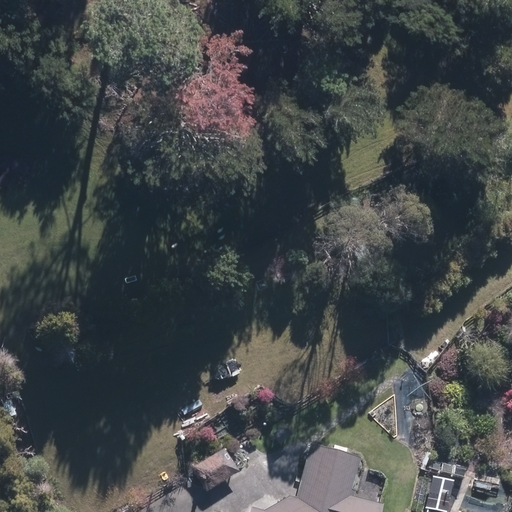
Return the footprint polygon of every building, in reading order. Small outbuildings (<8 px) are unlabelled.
[(356,263),(367,256),(356,240),(345,247),(356,263)] [(285,426),(270,435),(274,440),(277,445),(291,436),(289,431),(285,426)] [(375,511),(377,504),(346,496),(356,457),(306,443),(293,497),(292,496),(286,494),(262,509),(247,505),(245,511),(216,511),(209,510),(207,511),(375,511)] [(225,447),(195,466),(209,490),(242,469),(225,447)] [(430,458),(425,469),(458,483),(462,473),(430,458)] [(192,487),(182,474),(158,493),(169,505),(192,487)] [(449,480),(429,476),(422,508),(442,511),(449,480)] [(469,492),(464,509),(472,511),(507,511),(510,504),(469,492)]
